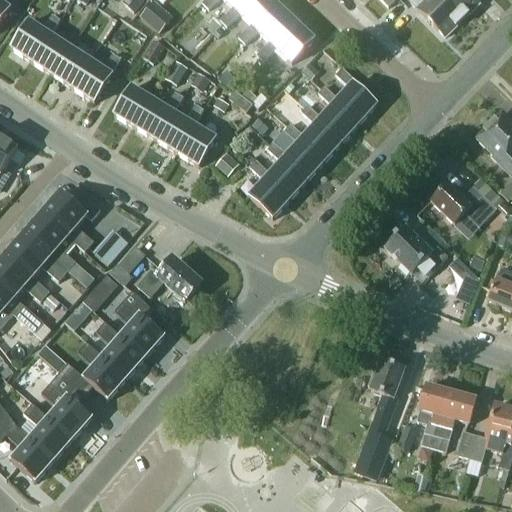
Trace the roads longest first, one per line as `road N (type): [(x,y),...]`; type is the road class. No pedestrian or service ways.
road 1 (residential): [(70,511),(284,271)]
road 2 (tertiary): [(284,271),(65,145)]
road 3 (tertiary): [(511,361),(284,271)]
road 4 (residential): [(284,271),(438,108)]
road 5 (residential): [(438,108),(319,0)]
